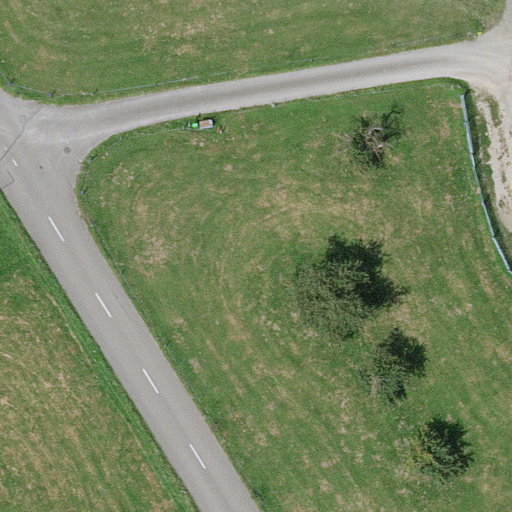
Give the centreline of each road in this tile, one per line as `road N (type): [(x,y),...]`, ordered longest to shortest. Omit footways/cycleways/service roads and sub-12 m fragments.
road 1 (track): [(511,52),(0,135)]
road 2 (tertiary): [(0,135),(232,511)]
